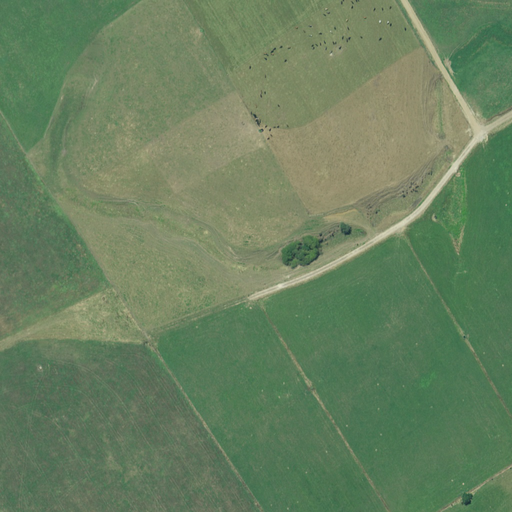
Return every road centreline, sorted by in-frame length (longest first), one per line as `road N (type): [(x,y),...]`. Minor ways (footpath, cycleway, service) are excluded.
road 1 (track): [(511,115),(479,136),(424,214),(254,298)]
road 2 (track): [(400,0),(479,136)]
